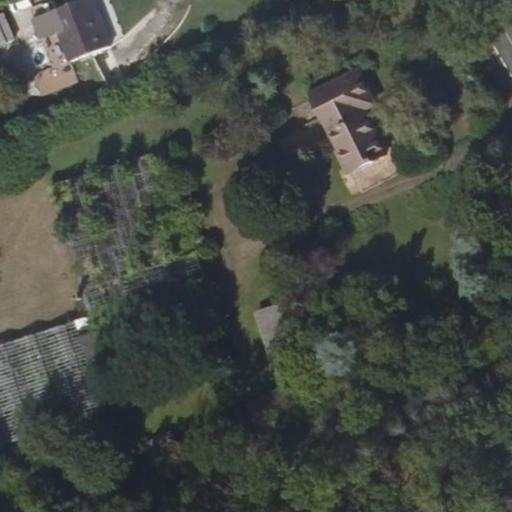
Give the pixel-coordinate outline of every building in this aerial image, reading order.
[(111,47),(91,0),(83,0),(51,12),(72,62),(111,47)] [(0,47),(16,40),(5,14),(0,16),(0,47)] [(190,80),(185,67),(164,76),(168,88),(190,80)] [(375,105),(358,72),(312,95),(351,172),(386,154),(365,110),(375,105)] [(20,125),(14,109),(0,114),(0,132),(0,133),(20,125)] [(158,265),(197,253),(165,150),(127,163),(158,265)] [(121,277),(158,265),(127,163),(88,175),(121,277)] [(102,312),(129,304),(121,277),(88,175),(50,187),(91,316),(102,312)] [(168,295),(206,283),(197,253),(158,265),(121,277),(129,304),(130,307),(168,295)] [(233,371),(206,283),(168,295),(196,384),(233,371)] [(196,384),(168,295),(130,307),(158,396),(196,384)] [(158,396),(130,307),(129,304),(102,312),(130,405),(158,396)] [(257,427),(311,397),(282,304),(255,313),(278,389),(246,407),(257,427)] [(104,413),(130,405),(102,312),(91,316),(75,321),(104,413)] [(75,422),(104,413),(75,321),(46,330),(75,422)] [(43,433),(75,422),(46,330),(16,340),(43,433)] [(0,345),(0,401),(12,442),(43,433),(16,340),(0,345)] [(0,446),(12,442),(0,401),(0,446)] [(341,500),(370,484),(361,464),(332,480),(341,500)]
